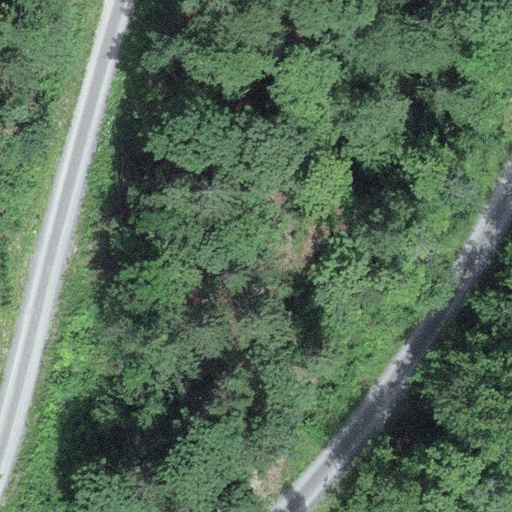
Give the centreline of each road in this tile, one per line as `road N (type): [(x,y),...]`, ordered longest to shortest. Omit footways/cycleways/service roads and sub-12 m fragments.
road 1 (track): [(123,0),(0,466)]
road 2 (track): [(279,511),(435,333),(511,180)]
